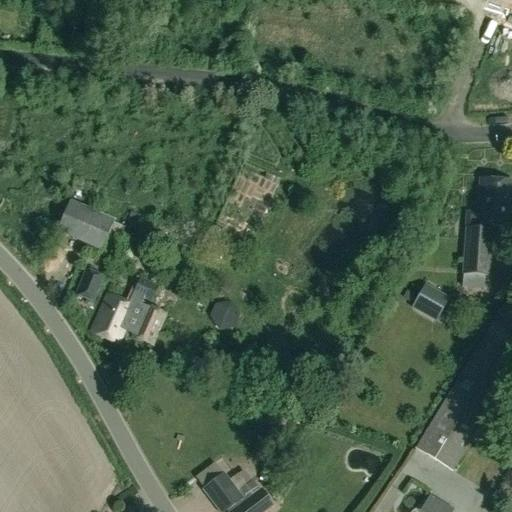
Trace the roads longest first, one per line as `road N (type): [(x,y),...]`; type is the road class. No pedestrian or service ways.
road 1 (unclassified): [(453,134),(205,82),(0,60)]
road 2 (unclassified): [(157,511),(118,457),(68,337),(0,258)]
road 3 (residential): [(453,134),(479,29),(467,0)]
